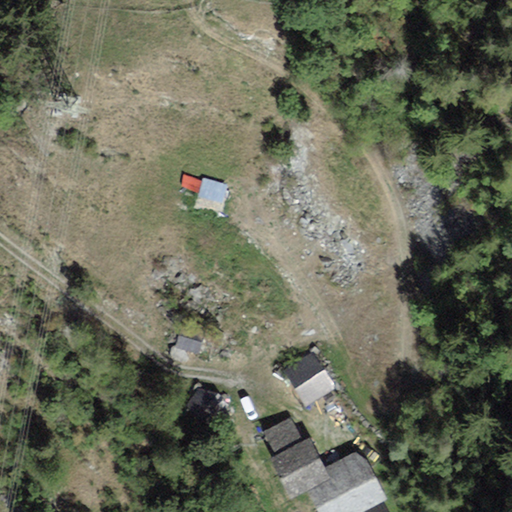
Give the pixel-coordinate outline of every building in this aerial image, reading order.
[(309,352),(279,370),(302,408),(332,390),(309,352)] [(194,387),(176,410),(207,434),(225,410),(194,387)] [(285,420),(257,432),(266,454),(294,441),(285,420)] [(301,438),(258,460),(278,501),(296,492),(322,479),(318,471),(301,438)] [(296,492),(307,511),(364,511),(388,501),(363,451),(318,471),(322,479),(296,492)]
